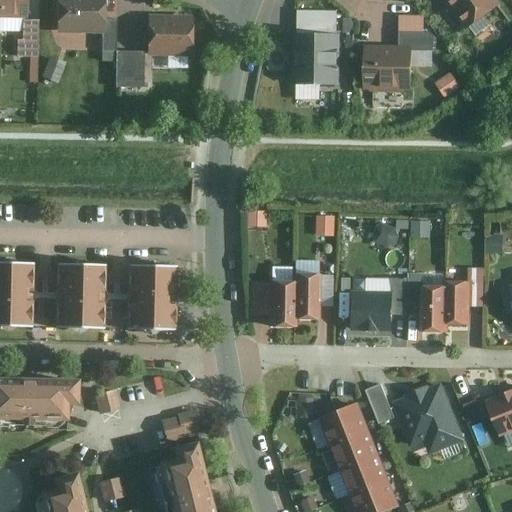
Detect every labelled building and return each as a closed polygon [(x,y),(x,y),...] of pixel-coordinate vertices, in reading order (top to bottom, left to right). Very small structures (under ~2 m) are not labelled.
[(27,0),(0,0),(0,19),(28,18),(27,0)] [(106,21),(106,0),(56,0),(56,31),(106,31),(106,21)] [(446,0),(467,30),(496,11),(488,0),(446,0)] [(299,16),(299,38),(344,38),(344,16),(299,16)] [(427,18),(403,18),(403,31),(426,31),(427,18)] [(195,55),(194,20),(150,21),(150,55),(195,55)] [(38,57),(39,22),(25,21),(25,41),(19,41),(18,58),(38,57)] [(117,21),(106,21),(106,31),(105,52),(117,52),(117,21)] [(435,33),(403,33),(402,51),(435,51),(435,33)] [(299,38),(299,85),(343,86),(344,38),(299,38)] [(144,53),(117,52),(117,88),(143,89),(144,53)] [(413,88),(413,53),(366,54),(367,89),(413,88)] [(58,85),(66,64),(51,58),(43,78),(58,85)] [(453,75),(439,85),(448,98),(462,89),(453,75)] [(267,213),(249,213),(249,229),(267,229),(267,213)] [(335,219),(318,218),(317,237),(335,238),(335,219)] [(506,237),(490,237),(490,255),(506,255),(506,237)] [(0,329),(34,330),(35,267),(0,266),(0,329)] [(54,330),(102,331),(103,267),(55,266),(54,330)] [(127,332),(175,333),(176,269),(128,269),(127,332)] [(295,286),(295,325),(319,325),(318,278),(295,278),(295,286)] [(394,281),(394,296),(393,317),(411,317),(412,281),(394,281)] [(446,326),(469,326),(469,284),(445,284),(445,292),(446,326)] [(271,286),(271,333),(295,333),(295,325),(295,286),(271,286)] [(423,335),(446,334),(446,326),(445,292),(422,292),(423,335)] [(350,333),(393,334),(393,317),(394,296),(350,296),(350,333)] [(78,385),(0,384),(0,420),(66,421),(66,405),(77,406),(78,385)] [(396,420),(382,387),(368,393),(381,426),(396,420)] [(114,391),(94,395),(98,414),(99,415),(118,411),(114,391)] [(460,441),(442,391),(396,408),(409,444),(423,439),(427,453),(460,441)] [(498,435),(511,429),(511,392),(486,402),(498,435)] [(314,401),(299,401),(298,419),(314,420),(314,401)] [(176,414),(176,416),(178,424),(181,423),(183,433),(200,430),(196,410),(176,414)] [(335,449),(373,435),(364,410),(326,423),(335,449)] [(167,418),(161,420),(165,441),(184,437),(183,433),(181,423),(178,424),(176,416),(167,418)] [(345,474),(382,461),(373,435),(335,449),(345,474)] [(214,511),(209,490),(196,438),(177,442),(180,453),(163,457),(177,511),(214,511)] [(354,500),(392,486),(382,461),(345,474),(354,500)] [(309,485),(305,474),(294,479),(298,489),(309,485)] [(100,481),(104,501),(123,497),(119,477),(100,481)] [(85,511),(78,480),(59,485),(61,495),(45,500),(47,511),(85,511)] [(358,511),(399,511),(401,511),(392,486),(354,500),(358,511)] [(314,511),(318,511),(314,500),(303,504),(305,511),(314,511)]
